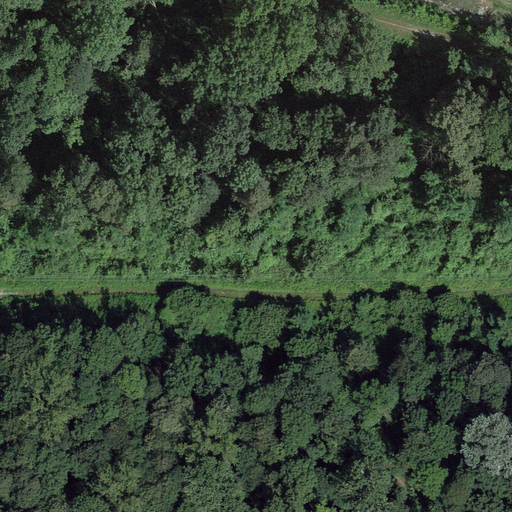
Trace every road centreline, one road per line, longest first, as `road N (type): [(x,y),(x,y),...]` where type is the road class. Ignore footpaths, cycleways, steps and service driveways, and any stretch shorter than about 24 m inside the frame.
road 1 (track): [(0,290),(511,287)]
road 2 (track): [(306,0),(511,60)]
